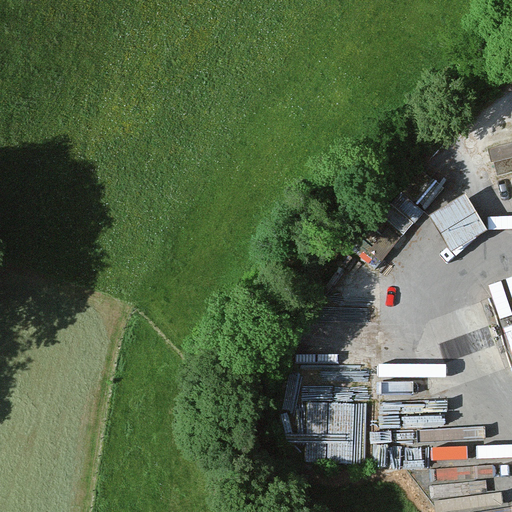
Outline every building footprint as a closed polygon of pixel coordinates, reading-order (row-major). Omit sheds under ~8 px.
[(498,170),(511,164),(511,130),(487,140),(498,170)] [(417,156),(351,240),(377,260),(443,176),(417,156)] [(450,243),(486,224),(464,182),(428,201),(450,243)] [(305,324),(365,326),(366,299),(306,297),(305,324)] [(298,451),(360,454),(363,386),(301,384),(298,451)]
